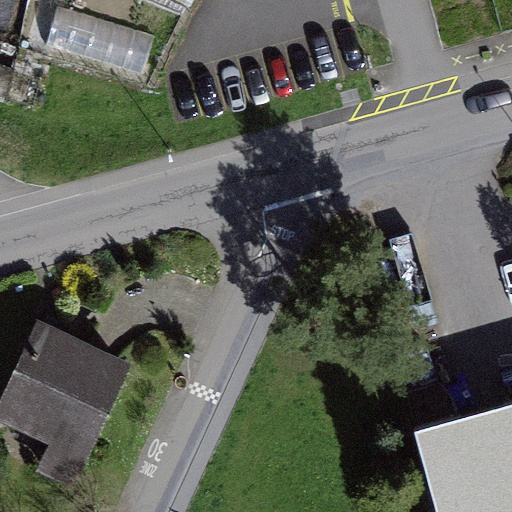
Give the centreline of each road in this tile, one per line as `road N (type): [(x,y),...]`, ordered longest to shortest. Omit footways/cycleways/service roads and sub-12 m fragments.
road 1 (residential): [(152,511),(276,248),(256,174)]
road 2 (unclassified): [(256,174),(0,245)]
road 3 (unclassified): [(511,105),(256,174)]
